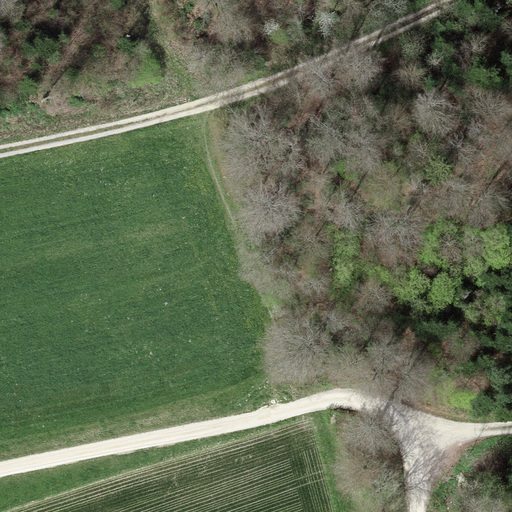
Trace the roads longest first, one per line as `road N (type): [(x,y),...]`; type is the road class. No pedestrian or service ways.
road 1 (track): [(444,0),(208,101),(0,148)]
road 2 (residential): [(0,465),(276,413)]
road 3 (track): [(276,413),(335,398),(387,409),(425,430),(511,429)]
